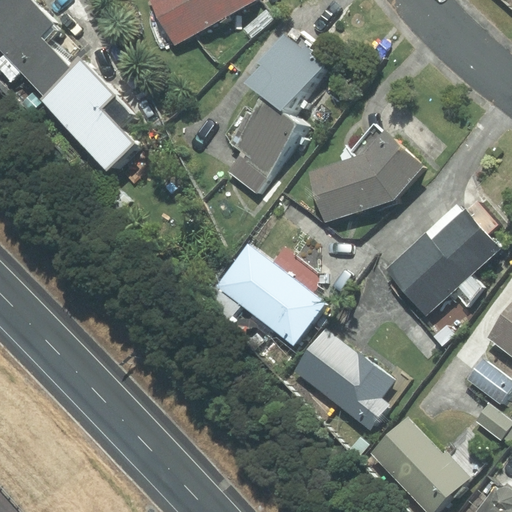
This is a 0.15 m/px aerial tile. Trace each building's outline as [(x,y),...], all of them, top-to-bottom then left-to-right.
[(29,75),(53,100),(83,73),(51,40),(65,27),(39,0),(13,0),(0,12),(0,47),(11,60),(2,69),(17,86),(29,75)] [(268,0),(155,0),(180,50),(271,5),(268,0)] [(290,38),(268,66),(275,72),(261,91),(273,100),(237,149),(241,152),(228,169),(263,196),(313,129),(297,117),(332,70),(290,38)] [(144,118),(94,64),(51,104),(120,178),(150,150),(131,130),(144,118)] [(395,137),(374,157),(314,175),(329,224),(399,206),(434,170),(395,137)] [(435,237),(393,272),(434,321),(461,298),(470,309),(491,292),(482,281),(511,255),(511,254),(472,206),(435,237)] [(332,305),(252,245),(221,286),(301,346),(332,305)] [(511,309),(490,339),(511,355),(511,309)] [(300,371),(378,432),(398,406),(390,400),(402,384),(331,330),(300,371)] [(511,417),(494,404),(481,421),(509,443),(511,439),(511,417)] [(413,414),(374,451),(432,511),(446,511),(478,481),(413,414)] [(511,511),(511,484),(489,511),(511,511)]
